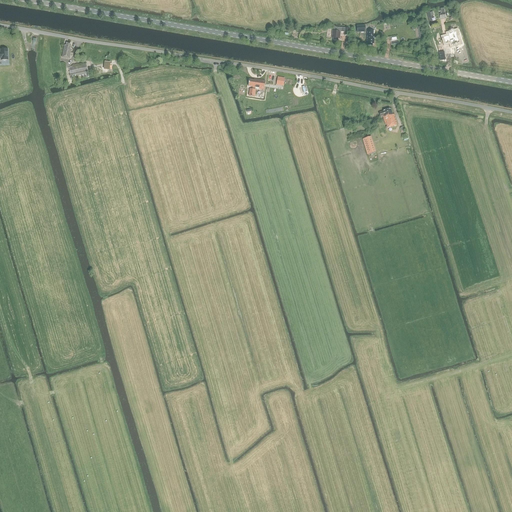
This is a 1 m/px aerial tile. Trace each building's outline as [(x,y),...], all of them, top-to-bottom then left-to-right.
[(345,28),(342,28),(335,27),(334,31),(333,31),(332,38),(333,38),(333,40),(338,41),(338,39),(340,39),(340,32),(345,32),(344,36),(348,36),(349,29),(345,28)] [(367,30),(366,44),(368,44),(368,45),(372,46),(372,44),(374,44),(374,31),(367,30)] [(450,42),(452,46),(460,43),(456,32),(448,34),(449,36),(443,38),(445,44),(449,43),(449,42),(450,42)] [(73,49),(71,49),(70,49),(71,44),(66,43),(66,46),(64,46),(62,57),(69,59),(70,53),(72,53),(73,49)] [(86,64),(69,68),(71,81),(89,78),(86,64)] [(264,90),(265,82),(256,80),(255,82),(254,81),(249,80),(248,87),(252,87),(252,90),(250,90),(249,97),(254,98),(255,91),(255,88),(264,90)] [(295,104),(307,101),(308,104),(310,103),(307,92),(304,92),(305,98),(304,98),(302,90),(292,92),(295,104)] [(386,127),(386,129),(391,127),(393,126),(393,127),(397,126),(394,115),(392,115),(391,109),(383,111),(383,112),(379,113),(380,117),(383,116),(384,118),(383,119),(385,124),(386,124),(387,127),(386,127)] [(363,139),(367,155),(375,152),(371,137),(363,139)]
